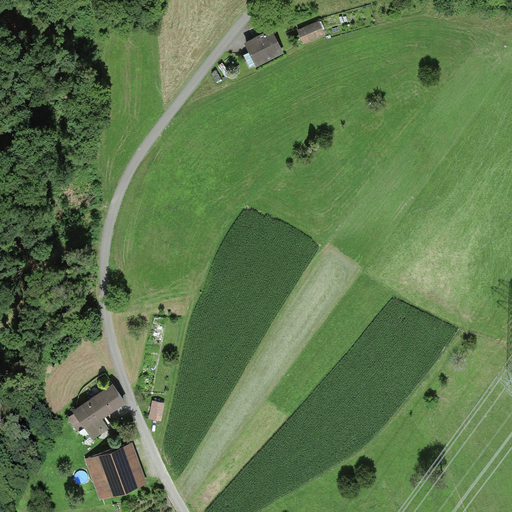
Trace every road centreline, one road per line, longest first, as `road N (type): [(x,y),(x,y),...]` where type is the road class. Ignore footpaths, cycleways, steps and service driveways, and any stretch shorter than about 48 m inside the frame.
road 1 (residential): [(266,0),(153,134),(107,231),(109,333),(183,511)]
road 2 (track): [(97,0),(100,169),(112,211)]
